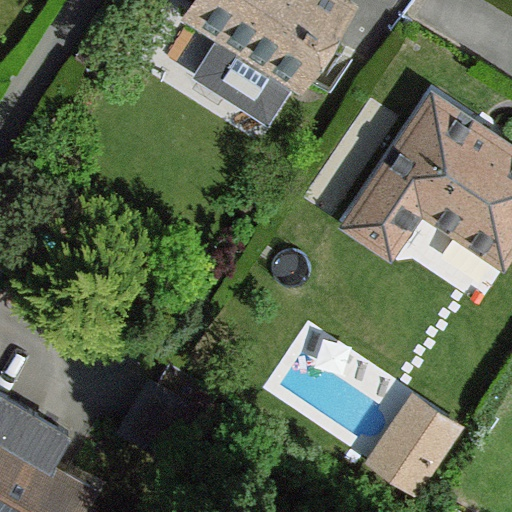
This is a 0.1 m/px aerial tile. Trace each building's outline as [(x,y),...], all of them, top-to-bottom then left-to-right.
[(193,64),(281,123),(364,0),(182,0),(177,8),(214,33),(193,64)] [(511,130),(436,80),(347,215),(403,252),(431,209),(505,258),(511,248),(511,130)] [(429,482),(474,414),(422,379),(376,447),(429,482)] [(153,388),(131,426),(183,456),(205,417),(153,388)] [(0,511),(82,511),(99,482),(55,456),(70,430),(0,390),(0,511)]
